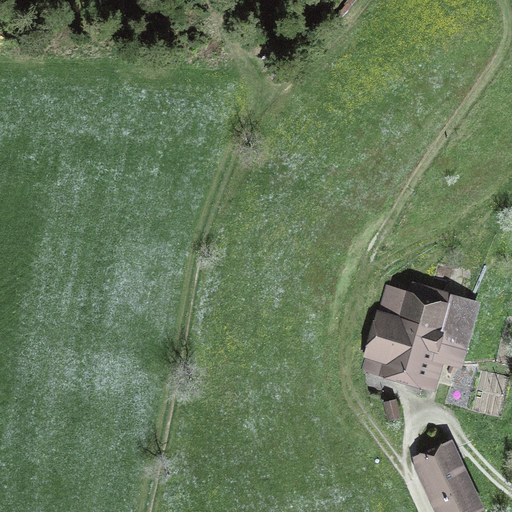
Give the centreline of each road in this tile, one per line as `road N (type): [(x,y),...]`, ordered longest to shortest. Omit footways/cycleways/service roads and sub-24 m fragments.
road 1 (track): [(362,0),(270,97),(233,159),(210,219),(144,511)]
road 2 (track): [(401,469),(350,394),(344,353),(352,307),(370,272),(460,232),(471,238),(472,253),(461,288)]
road 3 (track): [(370,272),(386,222),(489,76),(509,28),(498,0)]
road 4 (track): [(511,491),(489,475),(442,413),(419,405)]
